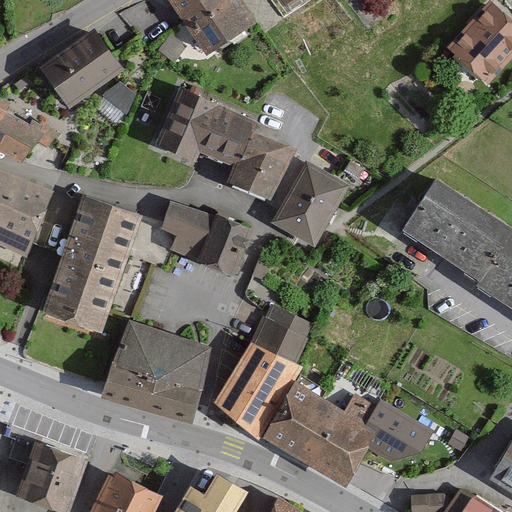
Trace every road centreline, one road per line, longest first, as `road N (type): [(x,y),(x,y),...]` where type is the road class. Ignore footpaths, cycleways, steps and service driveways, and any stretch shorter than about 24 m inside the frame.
road 1 (residential): [(192,439),(257,221),(188,195),(141,198),(0,165)]
road 2 (secondary): [(192,439),(272,466),(355,511)]
road 3 (unknown): [(380,511),(476,465),(511,424)]
road 4 (unknown): [(511,328),(405,251)]
road 5 (residential): [(112,0),(0,66)]
road 6 (secondary): [(0,372),(115,418)]
